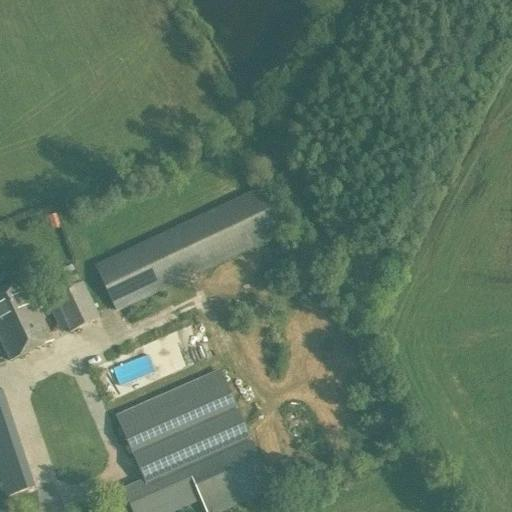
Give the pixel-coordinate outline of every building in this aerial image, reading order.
[(116,313),(284,234),(262,186),(94,266),(116,313)] [(24,279),(0,290),(0,342),(10,362),(53,342),(24,279)] [(100,319),(82,283),(52,297),(70,335),(100,319)] [(205,511),(224,511),(274,491),(221,370),(115,417),(136,465),(143,481),(122,490),(131,511),(176,511),(201,502),(205,511)] [(22,451),(0,458),(0,482),(5,498),(35,488),(22,451)]
